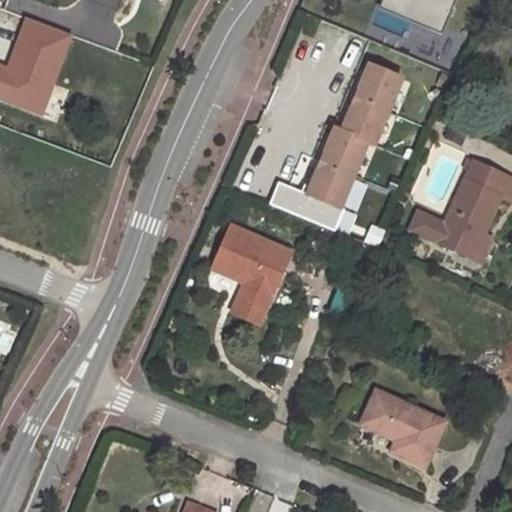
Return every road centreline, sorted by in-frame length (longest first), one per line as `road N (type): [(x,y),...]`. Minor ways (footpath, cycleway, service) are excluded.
road 1 (residential): [(389,511),(77,377)]
road 2 (tertiary): [(113,308),(177,137),(250,0)]
road 3 (tertiary): [(13,511),(77,377)]
road 4 (residential): [(0,265),(113,308)]
